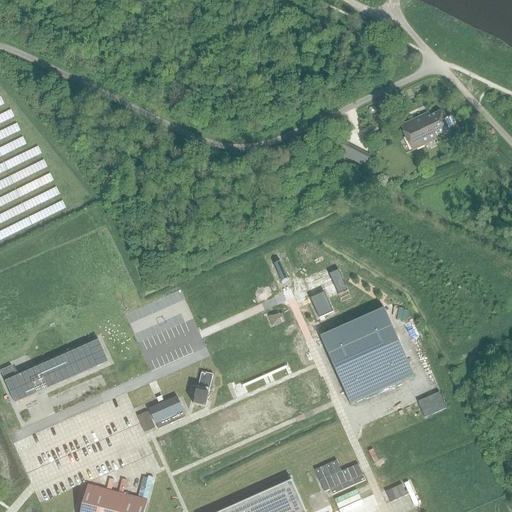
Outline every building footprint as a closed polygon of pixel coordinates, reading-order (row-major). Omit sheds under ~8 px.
[(439,112),(426,118),(434,136),(448,130),(447,128),(454,125),(450,115),(443,119),(439,112)] [(377,126),(392,119),(389,113),(374,119),(377,126)] [(436,139),(434,136),(426,118),(422,120),(420,117),(412,121),(424,145),(436,139)] [(424,145),(412,121),(400,127),(411,151),(424,145)] [(349,159),(354,148),(343,143),(338,153),(349,159)] [(360,151),(354,162),(363,167),(369,156),(360,151)] [(282,282),(288,279),(280,262),(274,265),(282,282)] [(339,270),(330,274),(339,295),(348,290),(339,270)] [(322,292),(308,298),(316,318),(331,312),(322,292)] [(202,317),(215,312),(211,303),(198,308),(202,317)] [(373,313),(320,337),(350,405),(396,385),(397,387),(402,385),(401,383),(414,377),(384,309),(373,313)] [(284,310),(270,315),(273,324),(287,319),(284,310)] [(215,347),(227,341),(223,332),(211,338),(215,347)] [(15,400),(114,366),(106,342),(19,373),(16,364),(4,369),(15,400)] [(206,408),(213,375),(201,373),(193,405),(206,408)] [(436,394),(415,404),(422,421),(444,410),(436,394)] [(156,432),(183,420),(181,415),(182,414),(175,399),(147,412),(156,432)] [(137,416),(144,433),(154,429),(147,412),(137,416)] [(336,461),(315,471),(324,492),(330,490),(332,496),(365,481),(358,465),(341,472),(336,461)] [(87,486),(80,511),(144,511),(147,501),(152,477),(148,476),(147,478),(145,488),(140,487),(137,499),(128,496),(123,495),(126,481),(121,479),(118,494),(87,486)] [(220,511),(305,511),(291,481),(220,511)] [(407,496),(402,485),(386,492),(390,503),(407,496)]
